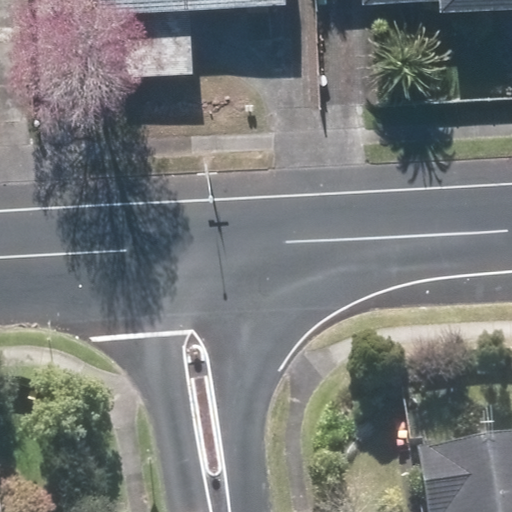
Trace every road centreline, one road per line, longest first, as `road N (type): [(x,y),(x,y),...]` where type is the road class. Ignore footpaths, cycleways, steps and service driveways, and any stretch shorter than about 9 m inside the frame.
road 1 (residential): [(511,213),(185,258)]
road 2 (residential): [(185,258),(225,511)]
road 3 (residential): [(185,258),(0,267)]
